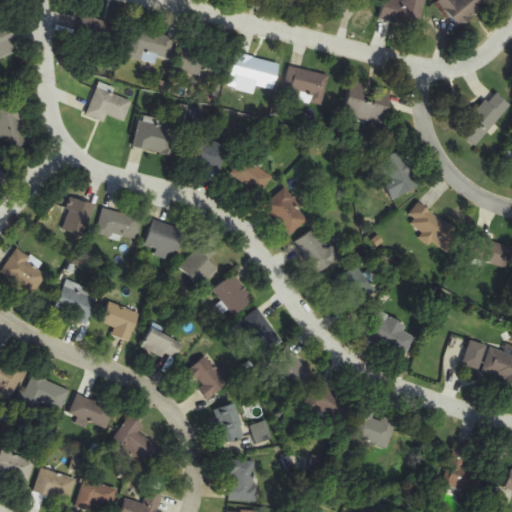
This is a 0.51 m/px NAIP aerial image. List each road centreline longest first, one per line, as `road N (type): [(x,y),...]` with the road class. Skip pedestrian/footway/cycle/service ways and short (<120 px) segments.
road 1 (residential): [(511,425),(376,381),(311,331),(230,222),(64,151),(49,103),(37,0)]
road 2 (residential): [(161,0),(422,67),(468,67),(511,20)]
road 3 (residential): [(0,314),(124,374),(169,406),(185,429),(194,476),(184,511)]
road 4 (residential): [(511,208),(487,202),(434,154),(424,128),(422,67)]
